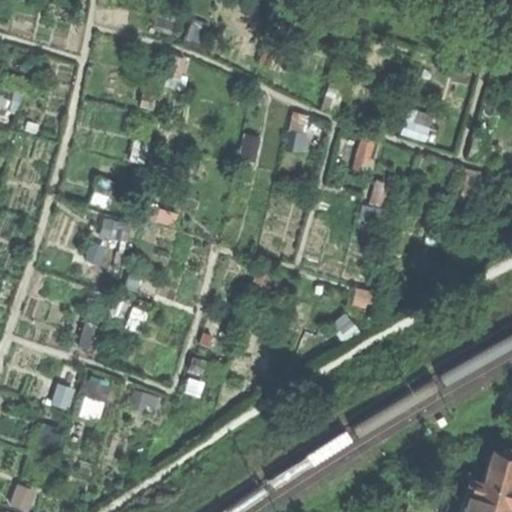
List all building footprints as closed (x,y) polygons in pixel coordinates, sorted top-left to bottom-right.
[(357,167),(372,171),(378,141),(363,138),(357,167)] [(85,415),(101,418),(108,385),(92,382),(85,415)] [(482,483),(469,479),(464,496),(511,510),(511,449),(505,447),(503,454),(497,453),(494,453),(491,454),(489,457),(482,483)] [(462,501),(464,496),(469,479),(441,470),(434,493),(439,494),(462,501)] [(433,511),(439,494),(434,493),(413,487),(404,511),(433,511)] [(511,511),(511,510),(464,496),(462,501),(458,511),(511,511)]
